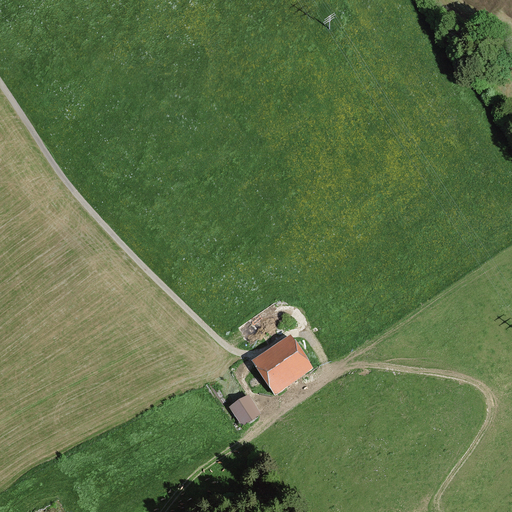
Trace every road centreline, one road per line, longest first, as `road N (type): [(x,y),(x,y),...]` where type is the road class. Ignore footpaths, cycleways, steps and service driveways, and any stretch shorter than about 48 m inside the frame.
road 1 (track): [(0,83),(116,239),(231,350),(255,353),(294,332),(307,335),(331,372),(368,364),(479,384),(491,398),(490,416),(437,496),(438,511)]
road 2 (track): [(162,511),(193,476),(331,372)]
